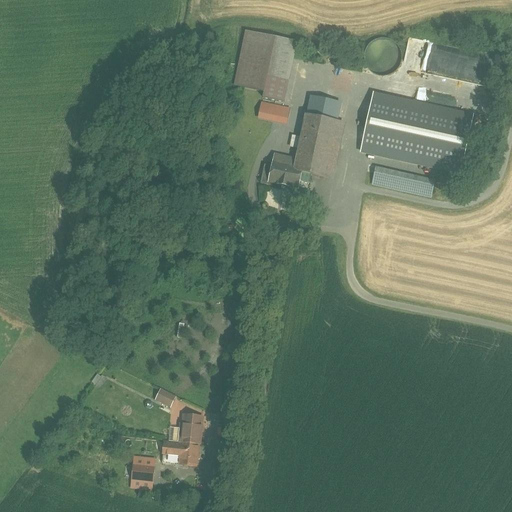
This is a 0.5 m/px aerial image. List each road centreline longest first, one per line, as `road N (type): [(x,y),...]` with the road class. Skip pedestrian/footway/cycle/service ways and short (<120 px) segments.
road 1 (unclassified): [(351,233),(302,224),(278,231),(273,242),(229,511)]
road 2 (unknown): [(293,511),(318,289)]
road 3 (unclassified): [(351,233),(350,276),(365,295),(511,330)]
road 4 (track): [(357,187),(349,153),(355,96),(310,83)]
